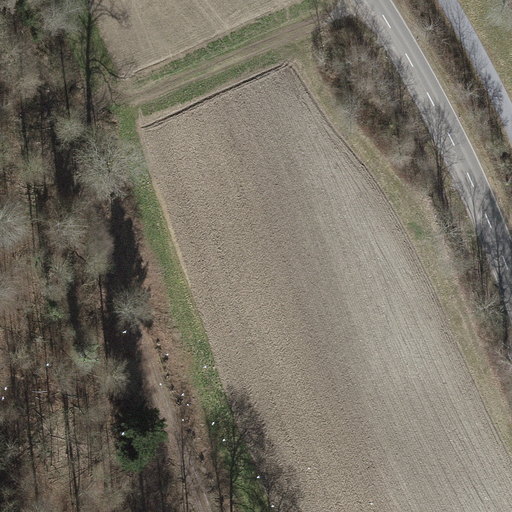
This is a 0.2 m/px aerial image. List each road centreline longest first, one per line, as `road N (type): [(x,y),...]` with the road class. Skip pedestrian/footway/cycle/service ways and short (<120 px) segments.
road 1 (track): [(368,0),(89,110),(73,134),(148,375),(205,511)]
road 2 (tertiary): [(511,289),(459,147),(371,0)]
